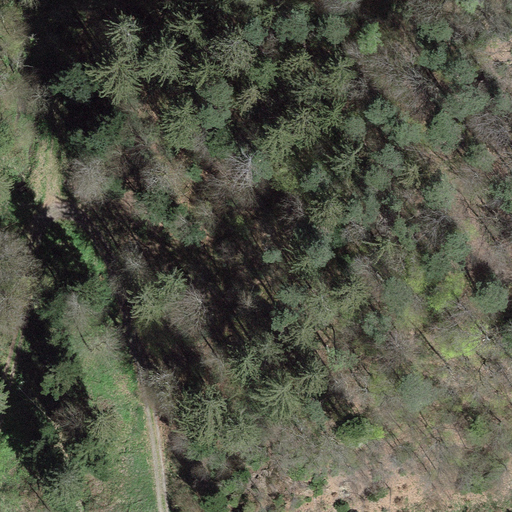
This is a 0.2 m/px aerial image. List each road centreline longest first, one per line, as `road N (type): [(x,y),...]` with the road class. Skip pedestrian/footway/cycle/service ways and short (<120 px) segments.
road 1 (track): [(165,511),(131,306),(113,247),(94,228),(66,218),(45,218),(29,230)]
road 2 (track): [(416,0),(420,76),(453,185),(511,253)]
road 3 (track): [(0,423),(39,269),(29,230),(0,234)]
